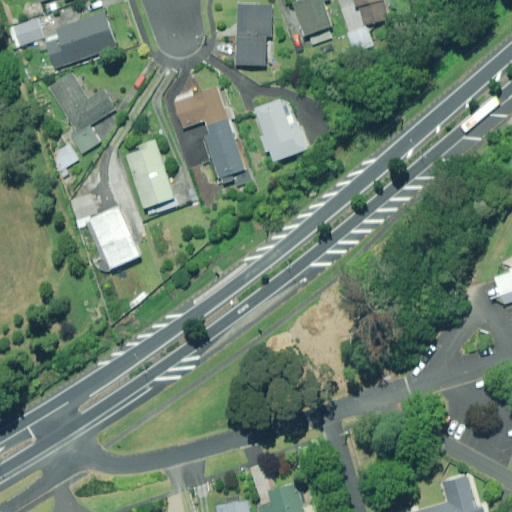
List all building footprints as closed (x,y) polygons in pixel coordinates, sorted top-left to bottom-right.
[(336,30),(327,0),(297,0),(298,2),(296,3),(307,39),(336,30)] [(387,3),(386,0),(355,0),(358,11),(387,3)] [(274,38),(275,7),(241,6),(238,66),(268,67),(269,38),(274,38)] [(118,49),(106,13),(58,30),(59,35),(46,40),(57,70),(118,49)] [(46,39),(40,20),(11,30),(17,49),(46,39)] [(375,48),(368,28),(350,35),(358,55),(375,48)] [(90,101),(74,75),(51,89),(77,132),(72,135),(84,155),(102,144),(92,127),(114,113),(102,93),(90,101)] [(253,183),(232,121),(236,120),(232,109),(228,110),(220,87),(196,95),(196,97),(177,104),(186,130),(207,123),(212,135),(204,138),(219,181),(223,179),(225,186),(236,182),(238,188),(253,183)] [(293,131),(283,102),(258,111),(267,136),(263,137),(269,153),(273,152),(277,163),(312,151),(303,127),(293,131)] [(177,201),(157,142),(142,147),(143,151),(129,156),(147,212),(177,201)] [(81,161),(72,146),(54,156),(63,172),(81,161)] [(100,214),(95,195),(73,202),(79,221),(100,214)] [(143,257),(122,209),(91,222),(113,271),(143,257)] [(511,239),(511,261),(488,270),(497,297),(511,292),(511,293),(511,227),(508,228),(511,239)] [(309,511),(306,499),(302,484),(270,492),(273,505),(259,508),(259,511),(309,511)] [(469,511),(462,489),(390,511),(469,511)]
